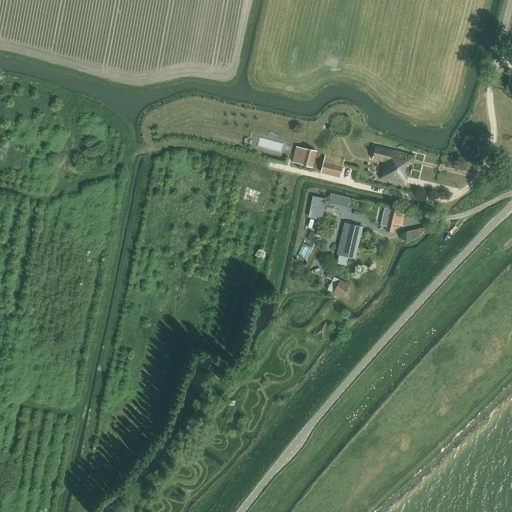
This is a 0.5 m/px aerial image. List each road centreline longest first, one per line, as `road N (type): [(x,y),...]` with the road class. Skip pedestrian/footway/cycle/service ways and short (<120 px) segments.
road 1 (tertiary): [(241,511),(331,399),(511,205)]
road 2 (track): [(270,165),(184,142),(136,153)]
